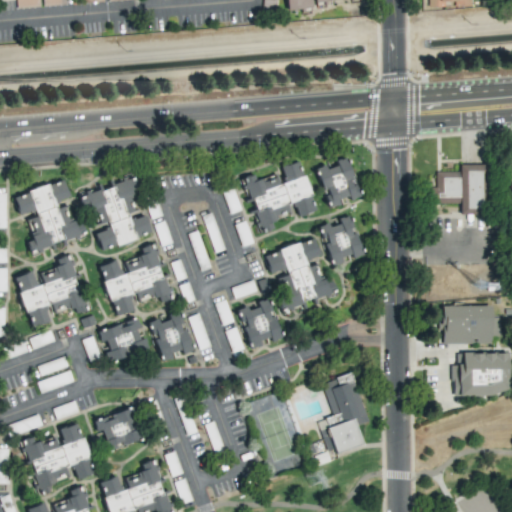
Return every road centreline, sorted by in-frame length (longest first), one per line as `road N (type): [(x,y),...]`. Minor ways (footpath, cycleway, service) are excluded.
road 1 (residential): [(396,0),(400,511)]
road 2 (secondary): [(0,154),(486,116)]
road 3 (secondary): [(398,98),(0,129)]
road 4 (residential): [(0,22),(251,1)]
